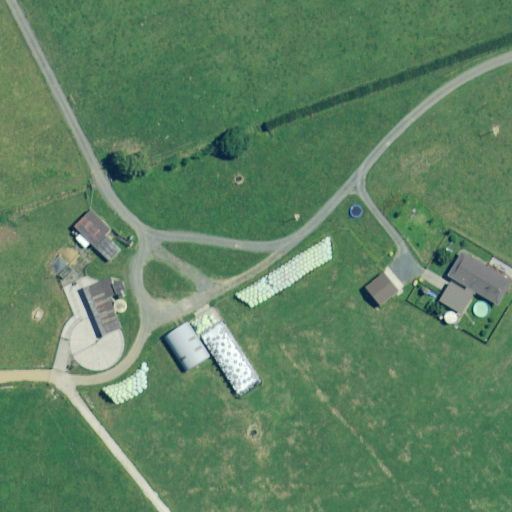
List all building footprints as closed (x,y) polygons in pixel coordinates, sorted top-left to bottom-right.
[(115,231),(95,212),(79,228),(85,234),(79,240),(89,249),(94,244),(113,262),(124,251),(109,236),(115,231)] [(511,289),(511,280),(466,253),(450,278),(455,281),(443,302),(465,315),(479,293),(502,307),(511,289)] [(113,280),(87,290),(106,337),(125,330),(119,314),(121,315),(122,315),(123,315),(125,315),(126,314),(127,314),(128,313),(129,312),(129,311),(130,310),(130,308),(130,307),(130,306),(130,305),(129,303),(128,302),(127,302),(126,301),(125,300),(124,300),(122,300),(121,300),(120,301),(119,301),(118,302),(117,303),(116,304),(116,305),(113,298),(127,292),(123,283),(115,285),(113,280)] [(448,322),(449,323),(450,325),(451,325),(452,325),(454,325),(455,325),(456,325),(458,325),(459,324),(460,323),(461,322),(461,321),(462,319),(462,318),(462,317),(461,315),(461,314),(460,313),(459,312),(458,311),(457,310),(456,310),(454,310),(453,310),(452,310),(450,311),(449,311),(448,312),(447,313),(447,315),(446,316),(446,317),(446,319),(447,320),(447,321),(448,322)] [(213,358),(191,324),(169,338),(191,372),(213,358)]
